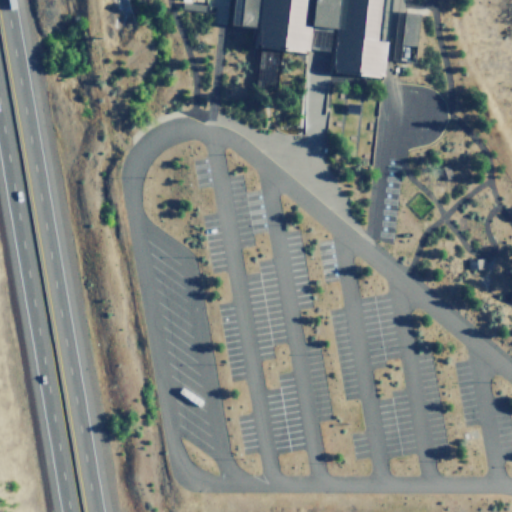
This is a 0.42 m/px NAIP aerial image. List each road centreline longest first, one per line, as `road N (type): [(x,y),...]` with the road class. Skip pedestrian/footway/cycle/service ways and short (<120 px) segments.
road 1 (motorway): [(87,511),(3,0)]
road 2 (motorway): [(0,127),(62,511)]
